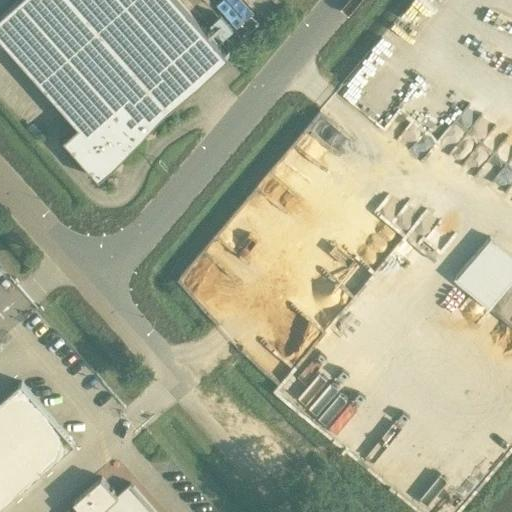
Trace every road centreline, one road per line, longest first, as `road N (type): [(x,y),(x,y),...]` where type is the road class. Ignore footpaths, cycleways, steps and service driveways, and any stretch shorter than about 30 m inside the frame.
road 1 (unknown): [(174,374),(363,173),(405,172),(511,242)]
road 2 (unclassified): [(91,280),(336,0)]
road 3 (unclassified): [(91,280),(0,176)]
road 4 (unclassified): [(174,374),(91,280)]
